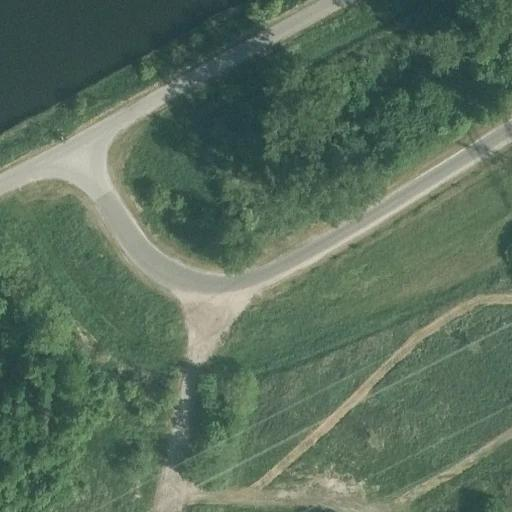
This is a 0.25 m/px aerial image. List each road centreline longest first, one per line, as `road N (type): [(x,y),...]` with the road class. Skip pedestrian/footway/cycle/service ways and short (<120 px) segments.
road 1 (unclassified): [(76,148),(105,219),(143,272),(213,302),(511,125)]
road 2 (tertiary): [(76,148),(342,0)]
road 3 (unknown): [(159,511),(213,302)]
